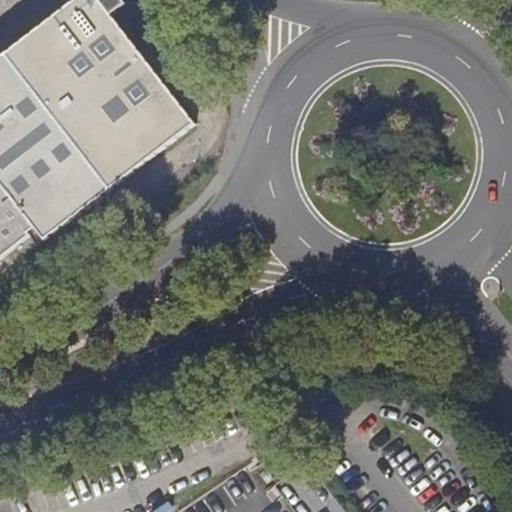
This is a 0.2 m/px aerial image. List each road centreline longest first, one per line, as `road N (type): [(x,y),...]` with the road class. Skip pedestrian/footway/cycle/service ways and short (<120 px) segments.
road 1 (secondary): [(0,422),(180,349),(342,268)]
road 2 (secondary): [(263,159),(226,209),(145,280),(0,357)]
road 3 (secondary): [(263,159),(271,199),(292,234),(342,268)]
road 4 (secondary): [(419,271),(511,369)]
road 5 (secondary): [(363,37),(305,64),(269,118)]
road 6 (unclassified): [(227,0),(269,118)]
road 7 (secondary): [(500,124),(469,71),(416,40)]
